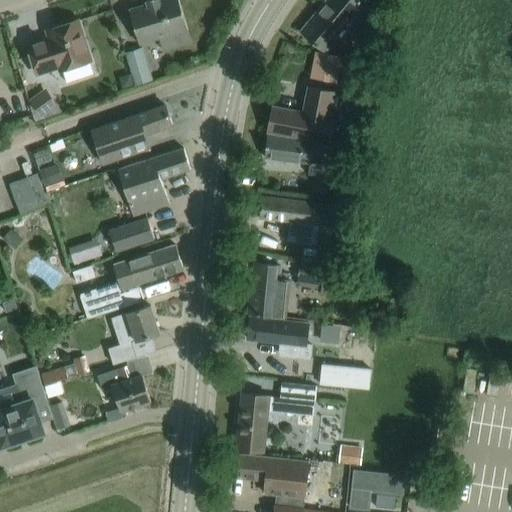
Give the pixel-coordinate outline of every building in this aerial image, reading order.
[(138,43),(157,37),(162,52),(191,44),(177,0),(144,0),(145,3),(127,9),(138,43)] [(327,0),(301,32),(316,45),(324,52),(329,46),(326,42),(343,21),(347,24),(351,19),(364,4),(367,0),(327,0)] [(49,36),(26,43),(35,73),(58,66),(59,69),(88,59),(75,20),(46,29),(49,36)] [(152,79),(142,47),(124,53),(134,85),(152,79)] [(316,52),(312,72),(335,76),(339,57),(316,52)] [(328,117),(333,92),(309,87),(303,114),(272,108),(267,131),(287,135),(287,134),(305,137),(305,136),(330,141),(334,118),(328,117)] [(42,91),(29,100),(35,122),(63,112),(46,88),(42,91)] [(148,148),(147,147),(143,134),(170,124),(164,105),(90,130),(102,164),(148,148)] [(341,115),(339,127),(346,128),(348,116),(341,115)] [(308,174),(334,177),(335,165),(322,164),(324,141),(267,136),(265,157),(288,159),(288,161),(309,163),(308,174)] [(131,214),(148,209),(167,203),(159,178),(189,168),(182,148),(116,169),(131,214)] [(43,186),(62,179),(56,164),(38,171),(43,186)] [(8,184),(19,214),(47,204),(37,174),(8,184)] [(339,185),(338,195),(349,196),(350,186),(339,185)] [(260,197),(258,218),(278,220),(289,221),(288,240),(317,243),(318,237),(321,202),(280,198),(260,197)] [(146,218),(108,230),(115,251),(153,239),(146,218)] [(150,226),(155,249),(170,245),(165,223),(150,226)] [(174,245),(155,251),(115,265),(120,280),(79,294),(88,318),(142,300),(136,283),(181,267),(174,245)] [(297,281),(322,284),(324,265),(299,262),(297,281)] [(249,313),(269,315),(284,317),(288,281),(282,280),(283,266),(254,263),(249,313)] [(91,265),(72,271),(76,282),(95,275),(91,265)] [(13,298),(2,302),(5,311),(16,307),(13,298)] [(107,348),(112,365),(135,356),(130,342),(157,332),(147,305),(111,318),(119,344),(107,348)] [(246,338),(265,340),(284,342),(283,354),(304,356),(307,323),(248,317),(246,338)] [(35,355),(43,365),(56,355),(48,345),(35,355)] [(72,358),(74,364),(68,366),(71,376),(76,375),(89,372),(84,355),(72,358)] [(96,374),(101,388),(111,385),(119,410),(149,400),(140,374),(131,377),(127,365),(133,363),(132,362),(96,374)] [(21,401),(0,407),(0,444),(0,445),(43,431),(32,399),(45,395),(35,366),(12,373),(21,401)] [(43,384),(66,377),(71,376),(68,366),(63,367),(40,374),(43,384)] [(235,449),(255,451),(267,452),(271,412),(313,416),(316,386),(281,383),(279,397),(241,393),(235,449)] [(460,400),(482,403),(484,387),(462,384),(460,400)] [(69,425),(61,401),(49,405),(57,429),(69,425)] [(437,427),(435,447),(445,448),(446,428),(437,427)] [(360,466),(362,447),(339,445),(338,464),(360,466)] [(233,476),(253,478),(266,480),(264,493),(275,494),(272,511),(304,511),(310,463),(235,454),(233,476)] [(353,471),(349,507),(366,509),(368,490),(398,494),(400,477),(353,471)]
